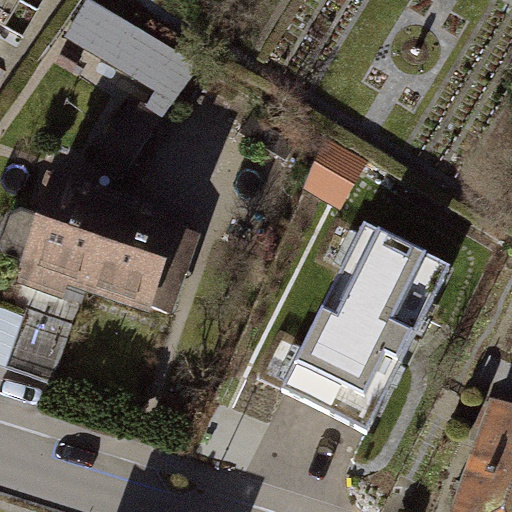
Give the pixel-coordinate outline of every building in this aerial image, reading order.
[(102,154),(139,173),(200,56),(90,0),(89,0),(69,39),(143,77),(102,154)] [(310,193),(352,208),(370,156),(329,141),(310,193)] [(67,304),(74,285),(101,206),(108,183),(53,164),(12,285),(67,304)] [(101,206),(74,285),(151,311),(178,232),(101,206)] [(445,285),(348,235),(262,403),(359,453),(445,285)] [(0,357),(60,374),(74,324),(0,302),(0,357)] [(511,511),(511,427),(480,417),(448,511),(511,511)]
